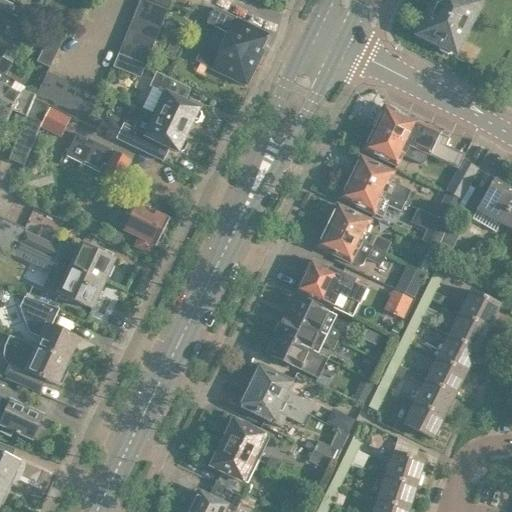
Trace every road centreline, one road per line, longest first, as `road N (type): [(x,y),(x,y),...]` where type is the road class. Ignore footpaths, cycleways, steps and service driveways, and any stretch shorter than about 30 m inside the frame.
road 1 (primary): [(94,511),(327,34)]
road 2 (tertiary): [(511,134),(327,34)]
